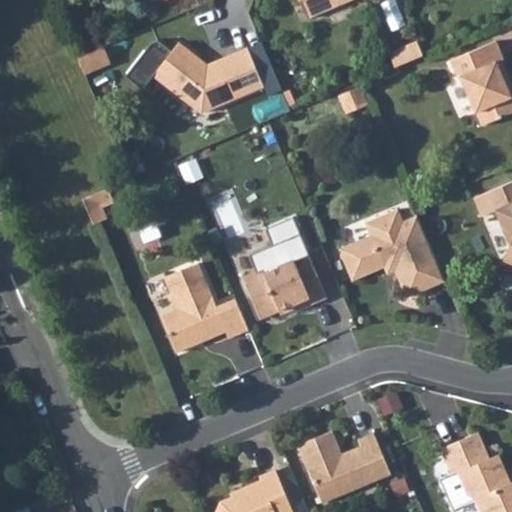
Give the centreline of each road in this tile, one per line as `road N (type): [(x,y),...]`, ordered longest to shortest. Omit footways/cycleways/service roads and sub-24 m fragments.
road 1 (residential): [(94,477),(372,365),(410,362),(511,382)]
road 2 (residential): [(94,477),(0,256)]
